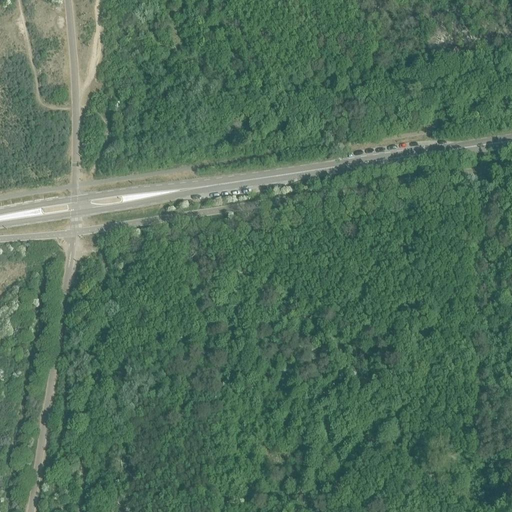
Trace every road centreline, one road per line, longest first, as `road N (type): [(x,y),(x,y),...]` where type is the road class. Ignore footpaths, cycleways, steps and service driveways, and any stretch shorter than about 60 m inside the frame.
road 1 (secondary): [(0,218),(511,140)]
road 2 (unknown): [(79,511),(117,241),(115,227),(90,224),(74,205)]
road 3 (unknown): [(74,205),(104,151),(106,124),(94,112),(39,101),(18,0)]
